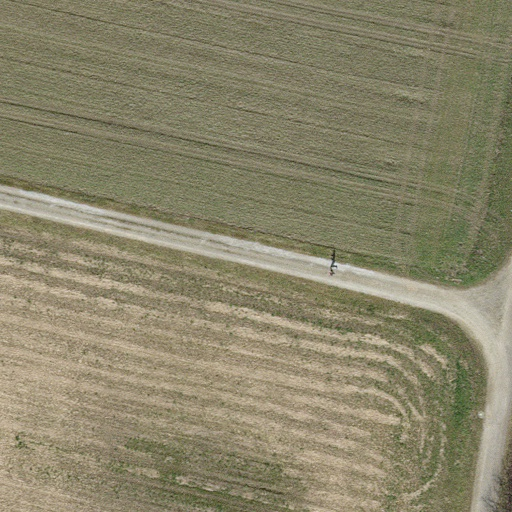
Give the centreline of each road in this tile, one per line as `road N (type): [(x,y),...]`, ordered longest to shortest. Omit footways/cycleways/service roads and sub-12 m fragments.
road 1 (track): [(511,326),(0,207)]
road 2 (track): [(492,511),(511,368)]
